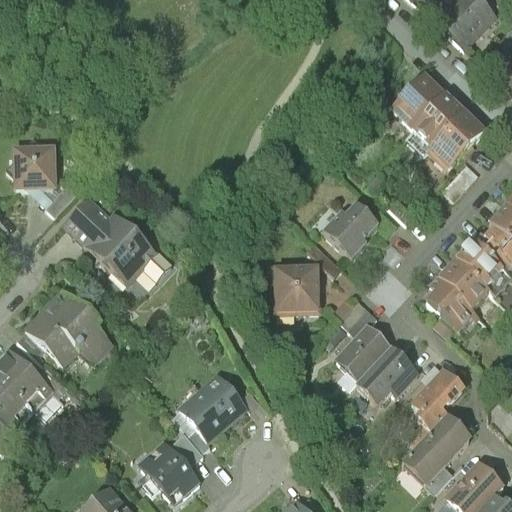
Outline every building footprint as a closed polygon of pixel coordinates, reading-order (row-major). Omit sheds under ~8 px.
[(429,25),(462,56),(494,21),(471,0),(452,0),(448,5),(429,25)] [(511,50),(511,30),(493,51),(503,60),(511,50)] [(486,79),(511,102),(511,50),(503,60),(486,79)] [(406,134),(440,98),(420,78),(385,114),(406,134)] [(425,152),(459,116),(440,98),(406,134),(425,152)] [(422,155),(444,176),(481,137),(459,116),(425,152),(422,155)] [(14,154),(14,198),(58,198),(58,154),(14,154)] [(70,189),(45,215),(54,223),(79,197),(70,189)] [(511,197),(500,211),(511,222),(511,197)] [(63,231),(127,293),(158,260),(115,219),(111,223),(90,203),(63,231)] [(318,234),(348,262),(364,244),(361,242),(373,229),(374,228),(368,222),(351,206),(341,217),(337,213),(318,234)] [(483,229),(488,233),(511,254),(511,222),(500,211),(483,229)] [(377,213),(368,222),(374,228),(373,229),(386,241),(396,230),(377,213)] [(480,236),(469,248),(503,280),(511,270),(511,254),(488,233),(483,238),(480,236)] [(304,256),(331,282),(341,271),(313,246),(304,256)] [(469,248),(467,246),(450,265),(485,297),(492,303),(509,284),(503,280),(469,248)] [(485,297),(450,265),(434,282),(469,314),(485,297)] [(268,270),(269,318),(315,317),(314,269),(268,270)] [(479,323),(469,314),(434,282),(425,292),(429,296),(420,306),(438,322),(431,329),(446,343),(453,335),(461,342),(479,323)] [(63,294),(24,336),(26,338),(46,357),(63,374),(79,358),(94,373),(115,351),(100,336),(103,332),(63,294)] [(363,328),(366,331),(376,321),(357,304),(337,325),(353,339),(363,328)] [(354,386),(387,351),(366,331),(363,328),(353,339),(330,364),(354,386)] [(46,357),(26,338),(17,348),(37,367),(46,357)] [(394,403),(417,378),(387,351),(354,386),(352,389),(375,410),(388,397),(394,403)] [(7,356),(0,364),(0,385),(26,411),(39,397),(45,392),(38,385),(7,356)] [(419,383),(425,389),(439,375),(432,369),(419,383)] [(47,375),(38,385),(45,392),(59,405),(68,395),(47,375)] [(427,438),(441,422),(463,398),(439,375),(425,389),(406,410),(415,419),(411,423),(427,438)] [(180,418),(209,451),(249,416),(241,406),(217,380),(177,416),(180,418)] [(0,385),(0,426),(6,432),(26,411),(0,385)] [(250,399),(241,406),(249,416),(258,427),(268,419),(250,399)] [(185,441),(202,460),(210,453),(209,451),(180,418),(172,426),(185,441)] [(397,469),(422,493),(423,491),(441,472),(467,446),(441,422),(427,438),(397,469)] [(0,460),(3,463),(20,445),(6,432),(0,426),(0,460)] [(185,441),(174,450),(193,472),(204,462),(202,460),(185,441)] [(138,470),(174,511),(175,511),(201,490),(165,447),(138,470)] [(444,511),(482,511),(492,502),(501,493),(475,468),(438,506),(444,511)] [(450,481),(441,472),(423,491),(432,500),(450,481)] [(126,511),(110,494),(89,511),(126,511)] [(511,511),(511,499),(501,510),(492,502),(482,511),(511,511)]
